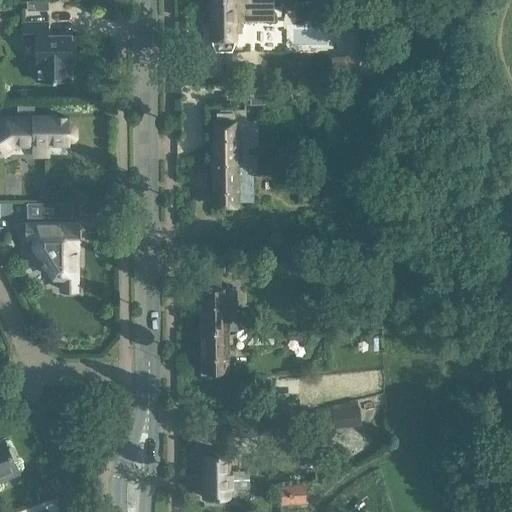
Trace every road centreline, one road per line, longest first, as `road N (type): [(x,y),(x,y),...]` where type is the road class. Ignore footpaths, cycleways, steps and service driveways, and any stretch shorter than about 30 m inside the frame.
road 1 (secondary): [(147,370),(144,0)]
road 2 (track): [(491,375),(314,511)]
road 3 (secondary): [(129,511),(147,370)]
